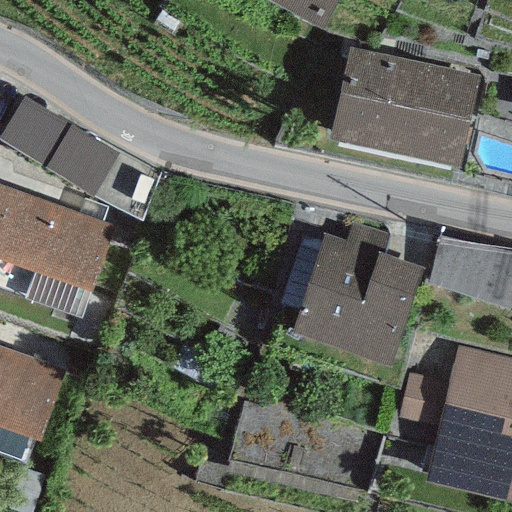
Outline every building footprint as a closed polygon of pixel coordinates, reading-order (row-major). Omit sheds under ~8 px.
[(249,0),(322,38),(341,0),(249,0)] [(478,72),(348,42),(327,134),(457,164),(478,72)] [(117,150),(25,92),(1,128),(94,186),(117,150)] [(114,222),(0,180),(0,244),(90,279),(114,222)] [(389,233),(350,220),(344,236),(324,230),(293,324),(391,356),(422,260),(384,248),(389,233)] [(511,241),(441,228),(429,291),(511,307),(511,241)] [(64,366),(0,342),(0,415),(40,431),(64,366)] [(511,453),(511,357),(462,342),(419,476),(497,501),(511,453)] [(373,488),(388,430),(252,394),(237,451),(373,488)]
